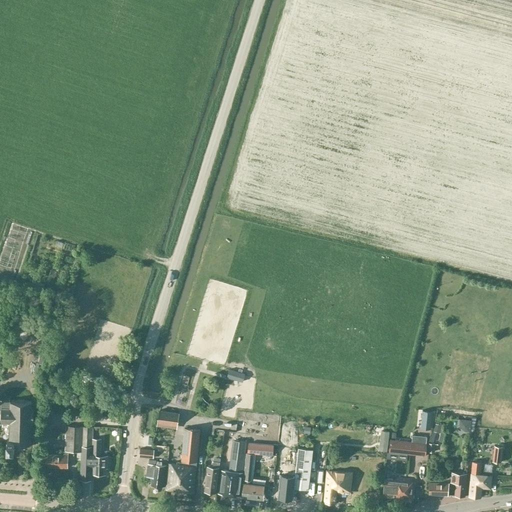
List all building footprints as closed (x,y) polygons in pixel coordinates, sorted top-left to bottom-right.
[(405,19),(396,27),(404,37),(413,29),(405,19)] [(426,23),(422,35),(434,38),(438,26),(426,23)] [(438,26),(434,38),(445,42),(449,30),(438,26)] [(396,27),(387,34),(395,44),(404,37),(396,27)] [(449,30),(445,42),(457,45),(460,33),(449,30)] [(379,41),(369,48),(377,58),(387,51),(379,41)] [(369,48),(360,56),(368,66),(377,58),(369,48)] [(461,60),(458,71),(470,75),(474,64),(461,60)] [(352,62),(343,70),(351,80),(360,72),(352,62)] [(413,65),(409,78),(421,81),(425,69),(413,65)] [(425,69),(421,81),(432,85),(436,72),(425,69)] [(343,70),(334,77),(342,87),(351,80),(343,70)] [(436,72),(432,85),(444,88),(447,76),(436,72)] [(457,75),(453,86),(465,90),(469,79),(457,75)] [(326,83),(317,91),(325,101),(334,93),(326,83)] [(317,91),(307,99),(316,109),(325,101),(317,91)] [(361,91),(357,104),(374,109),(378,97),(361,91)] [(386,99),(382,111),(399,117),(403,105),(386,99)] [(443,117),(440,128),(452,132),(456,121),(443,117)] [(300,119),(297,131),(307,135),(311,122),(300,119)] [(311,122),(307,135),(319,138),(323,126),(311,122)] [(323,126),(319,138),(331,142),(335,130),(323,126)] [(440,128),(436,140),(448,143),(452,132),(440,128)] [(344,133),(340,145),(352,148),(356,136),(344,133)] [(356,136),(352,148),(363,152),(367,140),(356,136)] [(367,140),(363,152),(375,156),(378,143),(367,140)] [(436,140),(433,151),(445,155),(448,143),(436,140)] [(388,146),(384,158),(396,162),(399,150),(388,146)] [(399,150),(396,162),(407,166),(411,153),(399,150)] [(411,153),(407,166),(418,169),(422,157),(411,153)] [(243,381),(245,374),(229,370),(227,377),(243,381)] [(37,424),(38,408),(34,408),(35,402),(27,402),(27,400),(19,399),(18,402),(14,401),(14,400),(12,400),(12,401),(4,401),(3,406),(0,406),(0,409),(0,412),(3,412),(2,422),(12,423),(11,441),(9,441),(9,445),(8,445),(8,449),(27,450),(28,446),(33,446),(33,443),(35,443),(35,441),(33,441),(34,424),(37,424)] [(179,412),(159,409),(156,425),(177,429),(179,412)] [(426,413),(423,426),(433,428),(436,414),(436,412),(426,410),(426,413)] [(467,432),(470,432),(472,421),(461,420),(460,425),(462,429),(465,431),(467,432)] [(442,426),(435,424),(434,431),(440,433),(442,426)] [(68,451),(81,451),(81,446),(92,446),(92,441),(92,426),(66,425),(65,450),(64,450),(64,455),(43,454),(43,467),(68,467),(68,455),(68,451)] [(168,464),(168,466),(166,486),(166,490),(193,492),(195,466),(196,466),(200,429),(185,428),(183,445),(181,463),(177,463),(177,465),(168,464)] [(390,440),(389,451),(425,456),(427,436),(412,435),(411,442),(390,440)] [(93,473),(104,473),(104,467),(107,467),(107,456),(98,455),(99,441),(92,441),(92,446),(81,446),(81,451),(80,479),(91,479),(91,467),(93,467),(93,473)] [(232,441),(229,471),(220,470),(219,482),(220,482),(219,493),(226,494),(226,496),(239,497),(246,442),(232,441)] [(248,442),(247,453),(246,452),(243,479),(244,479),(253,480),(256,454),(273,455),(274,444),(248,442)] [(500,462),(501,447),(494,446),(492,461),(500,462)] [(295,477),(294,488),(297,488),(309,489),(313,449),(298,447),(295,477)] [(140,448),(139,457),(153,458),(154,450),(140,448)] [(166,486),(168,466),(155,465),(156,460),(149,460),(149,463),(147,463),(146,476),(152,476),(151,485),(166,486)] [(218,461),(213,461),(213,467),(207,466),(205,491),(215,492),(218,461)] [(318,475),(326,475),(327,463),(319,463),(318,475)] [(470,473),(467,496),(480,497),(481,488),(491,489),(492,475),(481,474),(482,464),(472,463),(471,467),(471,473),(470,473)] [(351,491),(353,473),(327,470),(324,501),(337,502),(338,491),(343,491),(343,490),(351,491)] [(468,473),(451,471),(450,482),(455,483),(454,496),(465,497),(468,473)] [(281,475),(278,497),(292,498),(293,491),(296,491),(297,488),(294,488),(295,477),(281,475)] [(412,501),(413,487),(411,486),(412,479),(400,478),(400,480),(387,479),(387,485),(385,485),(384,495),(397,496),(397,500),(412,501)] [(244,483),(243,496),(263,498),(264,485),(253,484),(253,480),(244,479),(244,483)] [(448,495),(448,483),(430,483),(430,494),(448,495)]
